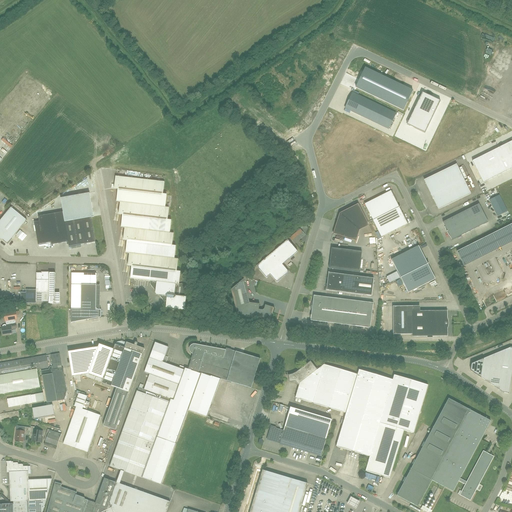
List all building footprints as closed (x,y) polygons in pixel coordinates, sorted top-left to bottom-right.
[(365,68),(356,88),(403,111),(413,91),(365,68)] [(422,92),(407,125),(425,133),(440,101),(422,92)] [(352,93),(345,108),(388,129),(396,114),(352,93)] [(451,106),(433,143),(451,152),(464,125),(471,128),(475,118),(451,106)] [(498,136),(500,141),(510,136),(507,131),(498,136)] [(511,141),(472,161),(483,183),(511,168),(511,141)] [(414,149),(407,153),(418,174),(436,165),(433,158),(414,149)] [(354,163),(335,173),(340,183),(343,188),(349,186),(363,179),(354,163)] [(439,210),(440,209),(471,194),(470,194),(471,194),(456,165),(456,164),(424,180),(439,210)] [(169,208),(165,207),(167,195),(163,194),(164,182),(115,176),(114,189),(118,189),(116,202),(120,202),(119,215),(122,215),(121,227),(125,228),(123,240),(127,241),(125,253),(129,254),(128,266),(131,267),(130,279),(150,281),(150,284),(164,302),(166,303),(165,308),(166,308),(184,311),(185,310),(186,298),(186,297),(184,297),(184,295),(186,295),(183,283),(179,284),(180,272),(177,272),(178,259),(174,259),(176,246),(172,246),(173,234),(170,233),(171,221),(167,220),(169,208)] [(373,221),(399,208),(390,191),(364,204),(373,221)] [(499,195),(489,200),(497,216),(507,211),(499,195)] [(339,214),(356,227),(367,222),(358,204),(339,214)] [(488,222),(479,204),(443,222),(445,227),(444,227),(449,236),(450,236),(452,240),(488,222)] [(0,220),(0,237),(8,244),(27,221),(11,208),(0,220)] [(399,208),(373,221),(381,237),(407,224),(399,208)] [(69,247),(95,242),(91,217),(65,222),(63,212),(38,217),(39,222),(34,223),(38,245),(51,243),(52,245),(68,242),(69,247)] [(352,240),(356,227),(339,214),(333,234),(352,240)] [(294,243),(301,237),(300,236),(303,233),(300,230),(290,238),(294,243)] [(287,240),(256,266),(266,278),(270,275),(277,282),(289,272),(282,265),(297,252),(287,240)] [(400,278),(428,264),(418,246),(391,260),(400,278)] [(463,265),(473,260),(467,247),(457,252),(463,265)] [(331,248),(329,269),(359,272),(362,252),(331,248)] [(465,267),(482,259),(481,256),(464,264),(465,267)] [(428,264),(400,278),(408,293),(435,279),(428,264)] [(0,298),(6,299),(16,297),(11,269),(1,271),(0,265),(0,298)] [(55,304),(55,273),(36,273),(36,293),(21,293),(21,303),(36,303),(36,302),(49,302),(49,304),(55,304)] [(101,310),(96,310),(96,274),(71,273),(71,310),(71,323),(76,322),(76,321),(90,318),(90,319),(101,318),(101,310)] [(328,273),(326,290),(371,296),(374,279),(328,273)] [(273,308),(265,305),(263,309),(261,310),(259,310),(259,304),(249,303),(244,279),(230,290),(237,316),(257,319),(258,318),(266,319),(266,316),(268,315),(271,316),(273,308)] [(476,294),(472,296),(477,307),(481,305),(476,294)] [(370,328),(373,303),(314,296),(311,303),(313,304),(310,321),(370,328)] [(447,311),(440,311),(419,311),(419,306),(412,306),(412,337),(447,336),(447,337),(447,328),(448,327),(448,325),(448,324),(448,322),(448,320),(447,319),(447,311)] [(5,322),(17,320),(16,316),(20,315),(19,311),(16,312),(16,311),(4,313),(5,322)] [(16,324),(6,325),(4,324),(2,326),(2,327),(3,328),(2,328),(3,335),(12,334),(11,330),(16,329),(16,324)] [(128,343),(122,341),(116,342),(113,349),(99,344),(98,347),(68,352),(72,377),(89,374),(103,379),(101,383),(117,388),(103,426),(115,430),(144,349),(143,349),(137,347),(138,344),(137,343),(136,343),(135,343),(134,346),(128,343)] [(149,375),(144,389),(139,387),(137,391),(110,467),(122,471),(119,478),(117,483),(121,484),(122,480),(125,472),(141,478),(161,485),(161,484),(188,410),(207,417),(220,380),(220,379),(189,369),(185,368),(184,370),(163,362),(168,347),(155,343),(144,373),(149,375)] [(192,360),(192,359),(189,369),(220,379),(251,388),(260,359),(226,349),(226,351),(201,346),(201,347),(199,346),(195,344),(193,344),(191,345),(190,346),(189,348),(189,350),(190,352),(191,354),(194,355),(192,360)] [(471,364),(470,370),(504,393),(509,394),(511,370),(511,347),(510,348),(471,364)] [(63,368),(62,368),(59,354),(50,355),(52,366),(50,367),(48,370),(41,371),(47,403),(64,400),(67,392),(63,368)] [(0,363),(0,394),(40,388),(37,370),(48,368),(46,356),(0,363)] [(317,370),(310,361),(297,371),(294,373),(290,375),(299,386),(295,398),(346,413),(344,418),(336,447),(369,457),(365,471),(390,479),(404,430),(413,433),(428,385),(394,375),(393,379),(359,369),(357,374),(324,364),(317,370)] [(101,415),(83,409),(87,396),(78,393),(74,406),(76,407),(63,443),(88,452),(101,415)] [(8,407),(32,403),(31,395),(7,399),(8,407)] [(432,480),(440,485),(453,492),(458,481),(465,485),(459,495),(470,501),(494,457),(483,451),(467,482),(460,478),(491,421),(448,398),(396,495),(418,507),(432,480)] [(34,419),(54,415),(52,405),(32,409),(34,419)] [(293,429),(285,427),(283,431),(271,427),(268,439),(288,445),(289,442),(313,449),(312,453),(318,454),(318,455),(321,456),(332,420),(290,408),(287,418),(295,420),(293,429)] [(16,430),(15,441),(23,442),(24,433),(28,434),(29,428),(23,427),(22,431),(16,430)] [(33,436),(32,442),(42,443),(42,439),(40,438),(40,436),(42,436),(42,432),(34,431),(35,427),(31,427),(30,436),(33,436)] [(61,435),(52,431),(52,430),(50,429),(48,429),(44,440),(46,441),(44,445),(56,449),(61,435)] [(0,511),(42,511),(46,499),(52,479),(28,480),(28,474),(28,471),(28,466),(27,466),(23,466),(23,465),(18,465),(18,463),(13,463),(13,462),(7,462),(7,470),(7,473),(9,473),(10,501),(10,502),(6,498),(5,500),(9,503),(8,504),(3,504),(0,504),(0,511)] [(299,511),(307,484),(262,470),(250,511),(299,511)] [(166,511),(170,502),(121,484),(117,483),(105,479),(96,503),(84,499),(84,498),(76,495),(77,492),(61,487),(61,484),(55,482),(46,511),(166,511)] [(359,503),(350,497),(346,505),(355,510),(359,503)] [(420,503),(418,507),(428,511),(430,508),(420,503)]
